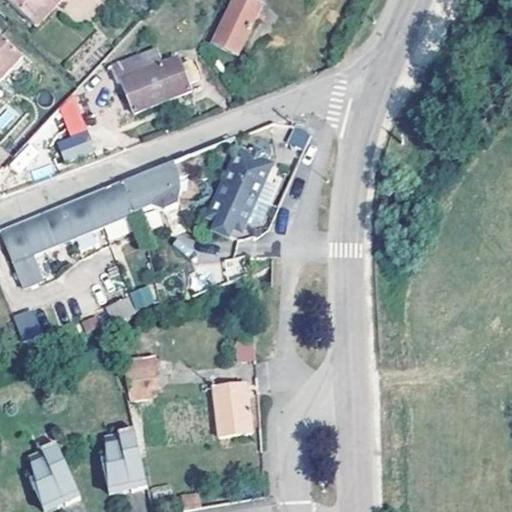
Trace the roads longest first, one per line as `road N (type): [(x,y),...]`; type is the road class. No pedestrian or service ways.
road 1 (tertiary): [(355,511),(346,243),(372,98)]
road 2 (residential): [(372,98),(302,98),(0,215)]
